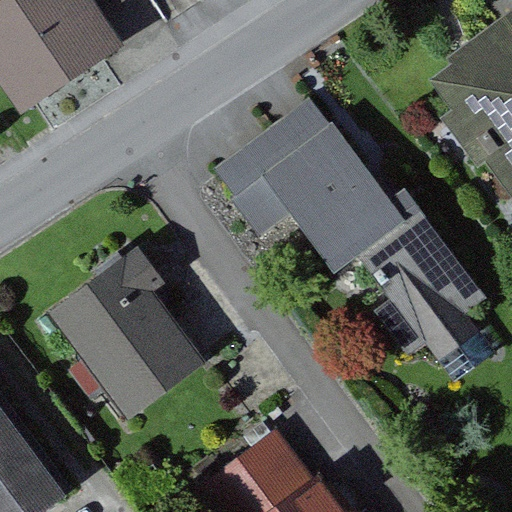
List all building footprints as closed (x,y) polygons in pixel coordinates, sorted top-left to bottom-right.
[(131,47),(93,0),(0,0),(0,49),(51,112),(131,47)] [(511,35),(443,87),(511,179),(511,35)] [(412,220),(319,99),(241,158),(334,279),(412,220)] [(508,303),(437,211),(368,264),(439,356),(508,303)] [(221,360),(146,260),(68,319),(143,418),(221,360)] [(51,511),(85,483),(0,382),(0,511),(51,511)] [(350,511),(291,437),(216,496),(228,511),(350,511)]
